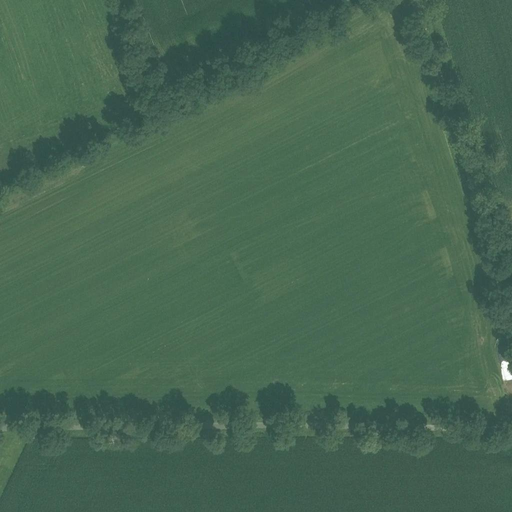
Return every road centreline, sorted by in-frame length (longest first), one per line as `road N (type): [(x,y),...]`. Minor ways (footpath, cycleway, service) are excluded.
road 1 (unclassified): [(511,419),(0,425)]
road 2 (track): [(424,0),(511,294)]
